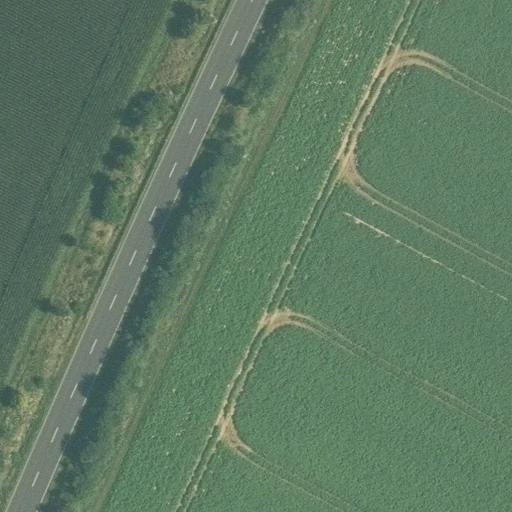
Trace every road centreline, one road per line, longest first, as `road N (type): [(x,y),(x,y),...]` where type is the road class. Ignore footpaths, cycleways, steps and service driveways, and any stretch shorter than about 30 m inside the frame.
road 1 (primary): [(273,0),(44,511)]
road 2 (track): [(121,511),(348,0)]
road 3 (track): [(0,447),(196,0)]
